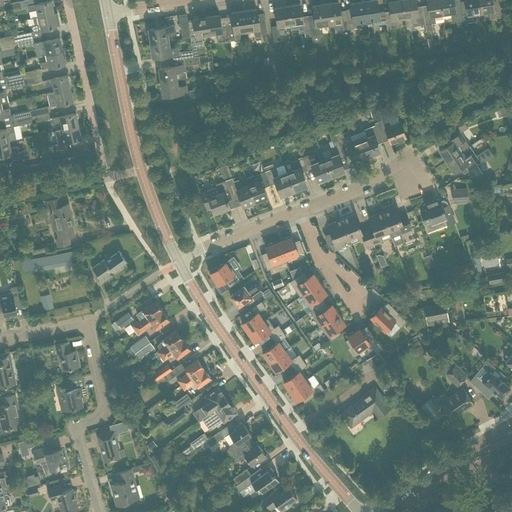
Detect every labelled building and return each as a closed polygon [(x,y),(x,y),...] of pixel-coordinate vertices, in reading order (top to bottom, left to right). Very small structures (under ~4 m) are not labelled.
[(51,0),(36,4),(35,0),(24,0),(20,1),(21,7),(27,6),(29,11),(36,10),(38,17),(54,13),(51,0)] [(386,23),(384,11),(378,12),(376,0),(372,0),(363,1),(367,26),(372,25),(386,23)] [(404,17),(401,0),(395,0),(389,1),(390,11),(384,11),(386,23),(386,28),(398,26),(397,18),(404,17)] [(414,0),(401,0),(404,17),(411,16),(413,24),(418,23),(418,25),(422,24),(424,24),(423,13),(422,10),(416,11),(414,0)] [(423,13),(424,24),(425,30),(426,31),(433,30),(431,23),(436,22),(443,21),(442,14),(440,0),(426,0),(428,5),(429,12),(423,13)] [(440,0),(442,14),(450,12),(451,20),(456,19),(456,24),(463,23),(460,7),(454,8),(453,0),(440,0)] [(460,6),(460,7),(463,23),(474,21),(473,13),(480,12),(478,0),(465,0),(466,6),(460,6)] [(491,0),(478,0),(480,12),(488,11),(489,19),(490,19),(494,18),(500,17),(498,1),(492,2),(491,0)] [(21,7),(20,1),(19,1),(10,3),(8,4),(9,10),(21,7)] [(367,26),(363,1),(350,3),(351,9),(345,10),(348,29),(361,27),(367,26)] [(348,29),(345,10),(340,11),(338,2),(325,4),(328,23),(333,23),(335,33),(342,32),(342,30),(348,29)] [(300,4),(287,6),(290,24),(291,29),(299,28),(300,31),(304,30),(304,36),(311,35),(309,20),(303,21),(300,4)] [(314,20),(309,20),(311,35),(312,43),(318,42),(322,35),(321,25),(328,23),(325,4),(312,6),(314,15),(314,20)] [(290,24),(287,6),(274,8),(277,25),(271,26),(273,41),(280,40),(279,35),(285,34),(283,25),(290,24)] [(256,9),(243,11),(246,30),(253,29),(255,37),(266,35),(264,23),(264,20),(258,20),(257,14),(256,9)] [(246,30),(243,11),(231,13),(232,24),(226,25),(228,39),(229,41),(241,39),(239,32),(246,30)] [(57,13),(54,13),(38,17),(33,18),(34,25),(32,25),(33,31),(60,25),(57,13)] [(228,39),(226,25),(220,26),(219,14),(206,16),(208,34),(216,33),(217,40),(228,39)] [(208,34),(206,16),(193,18),(195,30),(189,31),(190,37),(191,45),(202,43),(201,35),(208,34)] [(180,25),(181,34),(182,38),(190,37),(189,31),(188,23),(180,25)] [(167,33),(175,31),(174,25),(148,29),(150,43),(168,40),(167,33)] [(31,31),(26,32),(14,35),(15,41),(32,37),(31,31)] [(0,44),(15,41),(14,35),(0,38),(0,44)] [(34,43),(32,37),(15,41),(17,47),(34,43)] [(50,40),(36,43),(37,49),(38,56),(45,54),(62,51),(59,38),(50,40)] [(169,48),(168,40),(150,43),(152,57),(178,53),(177,47),(169,48)] [(0,50),(17,47),(15,41),(0,44),(0,50)] [(181,59),(184,58),(193,57),(192,50),(180,52),(181,59)] [(65,64),(62,51),(45,54),(47,61),(40,63),(41,69),(65,64)] [(199,56),(193,57),(184,58),(185,66),(200,63),(199,56)] [(186,72),(184,71),(183,64),(158,68),(160,82),(176,80),(187,78),(186,72)] [(40,69),(22,73),(23,78),(41,74),(40,69)] [(23,78),(22,73),(4,77),(5,82),(23,78)] [(42,81),(41,74),(23,78),(25,85),(42,81)] [(67,75),(58,77),(44,80),(45,86),(52,85),(53,92),(70,88),(67,75)] [(25,85),(23,78),(5,82),(7,88),(25,85)] [(178,87),(176,80),(160,82),(162,96),(187,92),(186,86),(178,87)] [(73,101),(70,88),(53,92),(46,93),(49,106),(73,101)] [(190,98),(205,95),(204,88),(189,90),(190,98)] [(2,110),(1,103),(0,103),(0,116),(10,114),(9,108),(2,110)] [(511,104),(496,109),(499,117),(508,114),(511,112),(511,104)] [(47,107),(42,108),(30,110),(31,116),(49,112),(47,107)] [(31,116),(30,110),(18,113),(13,114),(14,120),(31,116)] [(50,118),(49,112),(31,116),(33,122),(45,119),(50,118)] [(76,113),(66,115),(52,118),(53,123),(60,122),(62,129),(78,126),(76,113)] [(405,137),(401,127),(399,121),(396,115),(388,118),(387,118),(382,120),(382,119),(375,122),(375,125),(380,137),(387,135),(390,142),(405,137)] [(33,122),(31,116),(14,120),(15,126),(33,122)] [(464,123),(459,126),(462,131),(468,128),(464,123)] [(381,138),(380,137),(375,125),(364,129),(367,137),(359,140),(366,157),(379,152),(375,141),(381,138)] [(16,139),(14,132),(13,126),(0,129),(0,142),(8,141),(16,139)] [(81,138),(78,126),(62,129),(54,131),(57,143),(52,144),(54,150),(66,148),(65,142),(81,138)] [(451,142),(439,150),(446,161),(460,151),(468,146),(465,141),(464,139),(458,129),(442,140),(447,137),(451,142)] [(344,156),(343,152),(336,134),(336,133),(334,130),(328,132),(332,141),(333,146),(328,148),(331,156),(324,159),(330,176),(343,171),(339,158),(344,156)] [(366,157),(359,140),(352,142),(349,135),(344,137),(342,131),(336,133),(336,134),(343,152),(348,150),(353,162),(366,157)] [(10,147),(8,141),(0,142),(0,155),(11,154),(12,159),(25,157),(24,151),(19,152),(17,146),(10,147)] [(460,151),(446,161),(453,172),(460,167),(464,164),(468,170),(477,165),(492,155),(488,148),(475,156),(473,152),(469,146),(468,146),(460,151)] [(330,176),(324,159),(316,162),(313,154),(308,156),(307,155),(302,157),(307,170),(312,168),(317,181),(330,176)] [(301,172),(307,170),(302,157),(291,161),(288,160),(285,161),(283,164),(293,191),(306,186),(301,172)] [(238,179),(233,181),(227,164),(220,167),(232,199),(238,196),(242,206),(254,201),(248,184),(247,184),(241,186),(238,179)] [(293,191),(283,164),(283,165),(276,168),(276,167),(264,171),(269,185),(275,182),(280,196),(293,191)] [(205,191),(200,193),(206,209),(212,207),(214,213),(229,207),(226,201),(232,199),(220,167),(219,166),(213,168),(214,172),(219,170),(220,173),(219,173),(220,177),(221,176),(223,181),(215,184),(219,193),(208,197),(206,191),(205,191)] [(263,187),(269,185),(264,171),(245,179),(247,184),(248,184),(254,201),(267,197),(263,187)] [(502,183),(486,185),(486,194),(502,193),(502,183)] [(468,201),(467,188),(452,190),(454,203),(468,201)] [(68,204),(61,206),(59,198),(45,201),(48,212),(50,211),(50,212),(52,213),(54,221),(52,222),(54,230),(57,229),(59,238),(56,239),(58,246),(70,243),(68,236),(74,235),(70,216),(71,215),(68,204)] [(426,210),(420,212),(424,221),(425,225),(442,219),(444,226),(455,222),(454,220),(455,220),(453,215),(452,215),(451,214),(448,205),(447,205),(446,202),(443,200),(439,201),(438,199),(424,204),(426,210)] [(395,207),(382,212),(389,231),(391,237),(400,233),(400,232),(401,232),(402,233),(411,229),(405,213),(399,216),(395,207)] [(389,231),(382,212),(368,217),(372,226),(366,228),(372,244),(382,240),(380,234),(389,231)] [(354,214),(341,219),(348,238),(357,235),(359,241),(363,239),(366,246),(372,244),(366,228),(360,231),(354,214)] [(348,238),(341,219),(327,225),(331,233),(325,235),(328,244),(334,250),(340,247),(338,242),(348,238)] [(304,251),(299,239),(293,242),(291,236),(289,237),(289,236),(283,238),(284,239),(278,241),(285,258),(291,256),(304,251)] [(285,258),(278,241),(272,244),(272,242),(267,245),(267,246),(265,246),(267,252),(261,254),(267,270),(276,266),(287,262),(285,258)] [(119,251),(111,257),(105,261),(104,259),(92,268),(101,281),(127,262),(119,251)] [(74,252),(23,258),(25,272),(75,266),(74,252)] [(378,254),(376,255),(381,267),(387,265),(383,255),(381,256),(378,254)] [(434,265),(430,254),(424,257),(427,267),(434,265)] [(235,274),(227,261),(217,267),(216,266),(211,270),(212,271),(210,272),(211,274),(210,275),(213,280),(214,279),(218,284),(224,280),(230,287),(240,280),(235,274)] [(301,295),(320,282),(317,277),(315,277),(312,273),(307,277),(303,272),(289,281),(295,290),(299,296),(300,297),(302,295),(301,295)] [(507,280),(505,272),(488,275),(489,283),(507,280)] [(324,301),(320,296),(326,292),(323,288),(324,287),(320,282),(301,295),(302,295),(307,302),(312,310),(324,301)] [(243,286),(230,295),(237,306),(245,301),(247,304),(261,294),(264,298),(272,293),(268,288),(262,292),(256,283),(252,287),(247,290),(243,286)] [(1,300),(3,309),(2,309),(3,311),(4,319),(17,316),(16,308),(15,307),(21,305),(22,305),(20,297),(18,291),(17,285),(10,287),(12,292),(8,293),(8,299),(1,300)] [(53,307),(50,298),(49,294),(40,296),(44,310),(53,307)] [(130,323),(124,328),(128,335),(135,330),(162,310),(155,301),(142,310),(136,314),(140,319),(131,326),(130,323)] [(260,317),(257,312),(265,307),(261,301),(251,308),(255,314),(241,323),(244,327),(243,328),(247,333),(263,321),(260,317)] [(312,310),(310,311),(319,326),(320,325),(322,324),(339,313),(335,308),(334,308),(331,304),(327,306),(324,301),(312,310)] [(391,306),(387,302),(382,308),(380,306),(376,311),(375,310),(371,315),(372,315),(370,317),(384,331),(388,327),(394,321),(401,327),(407,321),(391,306)] [(445,304),(424,308),(426,320),(439,318),(448,316),(445,304)] [(169,320),(162,310),(135,330),(138,335),(152,325),(156,330),(169,320)] [(128,312),(116,321),(111,324),(116,331),(133,319),(128,312)] [(337,329),(344,323),(341,319),(342,318),(339,313),(322,324),(320,325),(327,336),(330,341),(340,334),(337,329)] [(282,330),(278,324),(274,327),(270,322),(267,318),(263,321),(247,333),(250,337),(251,337),(254,341),(268,332),(272,337),(282,330)] [(382,349),(371,332),(365,337),(360,330),(359,328),(354,332),(353,331),(348,334),(349,335),(347,336),(349,338),(345,341),(349,347),(350,348),(354,345),(359,353),(362,351),(366,349),(368,352),(373,349),(375,353),(376,353),(377,352),(378,351),(382,349)] [(160,356),(183,340),(176,330),(163,339),(157,345),(160,349),(157,351),(160,356)] [(282,347),(278,341),(286,336),(282,330),(272,337),(275,343),(262,352),(265,356),(264,357),(268,362),(284,350),(282,347)] [(134,352),(150,341),(145,335),(130,346),(134,352)] [(190,349),(183,340),(160,356),(163,361),(173,354),(176,359),(190,349)] [(55,344),(57,354),(59,353),(62,370),(79,366),(76,350),(70,351),(68,341),(55,344)] [(154,348),(150,341),(134,352),(139,359),(154,348)] [(275,370),(289,361),(292,367),(303,360),(299,354),(291,359),(287,355),(284,350),(268,362),(271,367),(272,366),(275,370)] [(13,368),(11,362),(9,352),(0,354),(0,387),(12,385),(9,369),(13,368)] [(386,364),(377,352),(376,353),(366,360),(374,371),(386,364)] [(465,377),(453,365),(445,357),(437,365),(457,386),(465,377)] [(187,374),(177,381),(180,385),(204,369),(197,359),(189,365),(184,368),(183,369),(184,370),(187,374)] [(151,362),(141,369),(144,373),(157,364),(155,360),(151,362)] [(304,374),(301,369),(307,365),(303,360),(292,367),(296,372),(283,381),(286,386),(285,386),(288,391),(307,378),(304,374)] [(488,372),(482,381),(488,386),(494,390),(493,391),(495,393),(495,392),(501,397),(503,395),(504,396),(506,393),(506,392),(509,387),(503,382),(507,378),(499,371),(486,361),(482,367),(488,372)] [(166,365),(152,374),(156,381),(163,376),(170,371),(166,365)] [(211,378),(204,369),(180,385),(184,390),(193,383),(196,388),(211,378)] [(300,397),(310,390),(313,396),(324,389),(320,383),(313,388),(311,384),(307,378),(288,391),(292,396),(293,395),(296,400),(300,397)] [(72,380),(62,383),(56,384),(59,396),(62,395),(65,410),(83,406),(81,397),(83,396),(81,387),(74,388),(72,380)] [(390,408),(384,400),(375,387),(362,396),(363,397),(341,413),(351,426),(372,411),(377,417),(390,408)] [(474,404),(468,396),(462,387),(439,403),(450,419),(467,407),(468,409),(474,404)] [(218,388),(209,394),(206,396),(210,401),(199,408),(204,416),(205,415),(226,400),(218,388)] [(15,393),(11,394),(1,396),(3,405),(0,405),(0,421),(2,429),(18,425),(15,409),(18,409),(15,393)] [(186,393),(170,406),(174,412),(184,405),(191,400),(189,397),(186,393)] [(204,416),(201,418),(209,430),(223,420),(224,420),(227,418),(235,412),(226,400),(205,415),(204,416)] [(188,412),(184,405),(174,412),(168,417),(173,423),(188,412)] [(120,457),(116,443),(118,442),(116,435),(118,435),(118,433),(128,430),(125,421),(109,425),(110,431),(96,435),(104,462),(120,457)] [(250,434),(243,423),(242,422),(235,427),(236,428),(228,433),(234,441),(230,446),(226,450),(230,456),(252,441),(248,436),(250,434)] [(224,436),(219,430),(208,438),(206,440),(210,446),(224,436)] [(191,444),(181,451),(184,455),(206,440),(208,438),(204,432),(189,442),(191,444)] [(255,446),(252,441),(230,456),(234,462),(246,457),(251,465),(258,459),(259,461),(266,456),(257,444),(255,446)] [(22,455),(29,454),(27,447),(20,449),(22,455)] [(65,465),(63,456),(61,449),(46,453),(45,447),(33,450),(37,463),(46,460),(49,470),(65,465)] [(111,484),(110,484),(112,491),(117,506),(126,503),(128,503),(127,501),(137,498),(133,486),(136,485),(135,481),(131,468),(125,469),(115,472),(118,482),(111,484)] [(260,468),(252,473),(251,475),(237,484),(235,486),(239,491),(251,483),(255,488),(257,487),(262,493),(279,480),(273,472),(272,473),(270,471),(271,470),(270,468),(264,472),(260,468)] [(251,475),(246,469),(233,478),(237,484),(251,475)] [(33,473),(24,476),(27,486),(40,483),(38,475),(34,476),(33,473)] [(0,492),(6,491),(13,490),(12,484),(5,486),(3,479),(0,479),(0,492)] [(60,484),(50,487),(46,488),(50,502),(58,499),(61,511),(62,511),(77,508),(72,488),(62,490),(60,484)] [(36,486),(26,489),(28,497),(39,494),(36,486)] [(278,488),(267,496),(262,500),(268,509),(276,504),(281,511),(291,504),(290,503),(296,498),(289,488),(281,493),(278,488)] [(7,494),(6,494),(6,491),(0,492),(0,511),(5,511),(7,511),(5,505),(11,503),(9,495),(7,494)]
